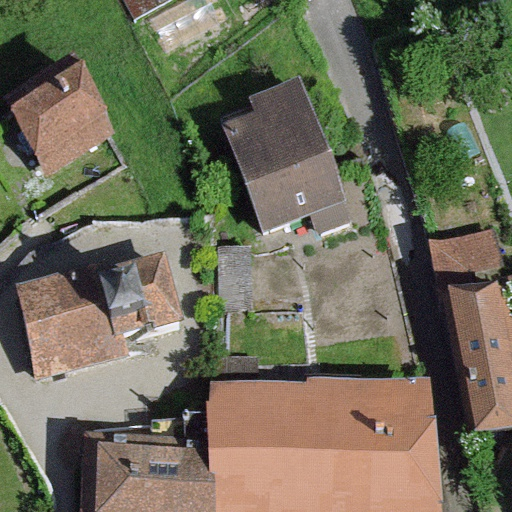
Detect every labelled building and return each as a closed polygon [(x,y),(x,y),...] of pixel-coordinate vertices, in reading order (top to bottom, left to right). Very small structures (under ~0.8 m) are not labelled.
[(116,0),(132,26),(177,0),(116,0)] [(0,126),(0,150),(23,185),(89,142),(55,91),(0,126)] [(300,242),(337,226),(312,167),(280,92),(230,113),(236,129),(201,144),(225,202),(244,245),(293,224),(300,242)] [(511,384),(484,246),(417,260),(455,451),(511,440),(511,384)] [(0,339),(17,390),(160,341),(130,255),(0,299),(0,339)] [(183,511),(411,511),(411,402),(183,403),(184,443),(183,511)] [(183,511),(184,443),(59,442),(59,511),(183,511)] [(511,511),(511,479),(498,487),(510,511),(511,511)]
